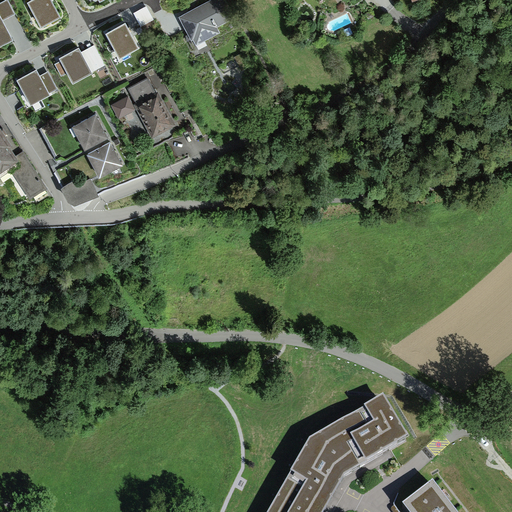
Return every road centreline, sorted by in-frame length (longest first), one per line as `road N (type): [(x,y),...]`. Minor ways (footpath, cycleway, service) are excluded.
road 1 (residential): [(463,424),(376,367),(289,339),(0,321)]
road 2 (residential): [(454,0),(376,72),(104,197),(94,216)]
road 3 (residential): [(94,216),(418,191),(511,156)]
road 4 (residential): [(62,218),(59,196),(0,102)]
road 5 (residential): [(387,511),(395,482),(463,424)]
